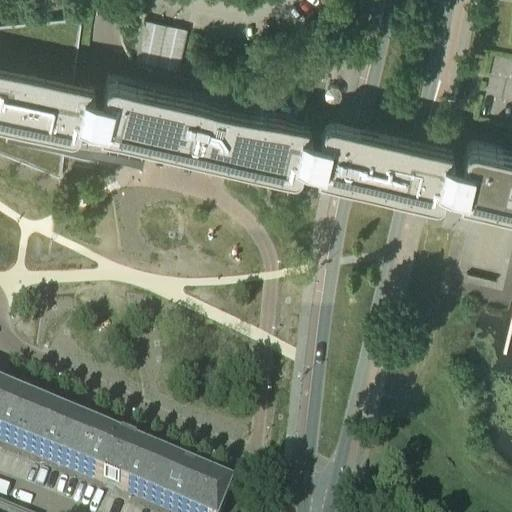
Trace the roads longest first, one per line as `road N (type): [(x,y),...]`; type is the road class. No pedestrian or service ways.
road 1 (tertiary): [(333,496),(449,0)]
road 2 (tertiary): [(388,0),(334,234),(300,480)]
road 3 (residential): [(300,480),(0,343)]
road 4 (unknown): [(95,48),(306,114)]
